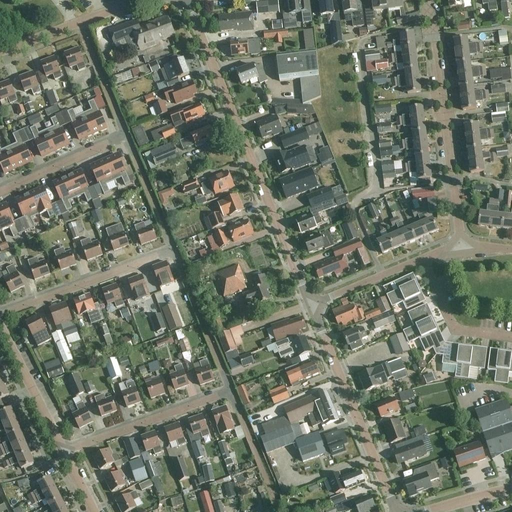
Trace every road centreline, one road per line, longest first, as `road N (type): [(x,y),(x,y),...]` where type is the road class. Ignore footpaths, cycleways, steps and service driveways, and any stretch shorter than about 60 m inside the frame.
road 1 (unclassified): [(309,305),(188,0)]
road 2 (residential): [(462,248),(428,0)]
road 3 (unclassified): [(396,511),(309,305)]
road 4 (residential): [(0,315),(172,250)]
road 5 (residential): [(64,452),(229,390)]
road 6 (residential): [(64,452),(0,325)]
road 7 (residential): [(511,338),(456,331),(422,259)]
road 8 (residential): [(0,191),(123,136)]
road 9 (residential): [(309,305),(422,259)]
